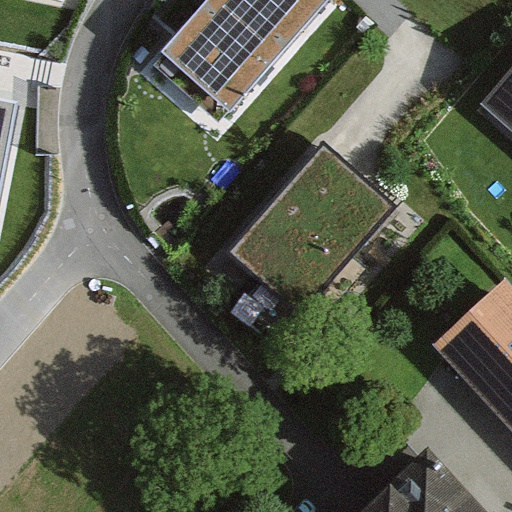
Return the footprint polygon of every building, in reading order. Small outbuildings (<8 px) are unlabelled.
[(315,0),(217,0),(158,64),(221,121),(324,8),(315,0)] [(511,77),(487,106),(511,127),(511,77)] [(0,200),(19,103),(0,98),(0,200)] [(323,156),(233,258),(300,316),(389,214),(323,156)] [(511,300),(505,293),(442,352),(511,426),(511,300)] [(467,511),(428,470),(382,511),(467,511)]
